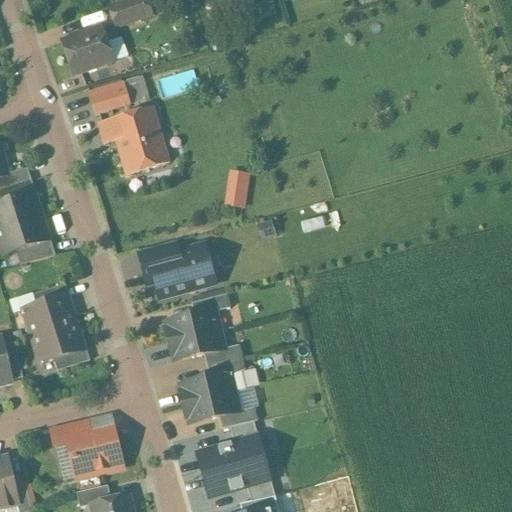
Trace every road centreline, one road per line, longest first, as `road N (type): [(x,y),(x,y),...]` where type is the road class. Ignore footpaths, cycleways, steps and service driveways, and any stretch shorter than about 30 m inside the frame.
road 1 (residential): [(41,103),(139,393)]
road 2 (residential): [(139,393),(0,427)]
road 3 (residential): [(139,393),(171,511)]
